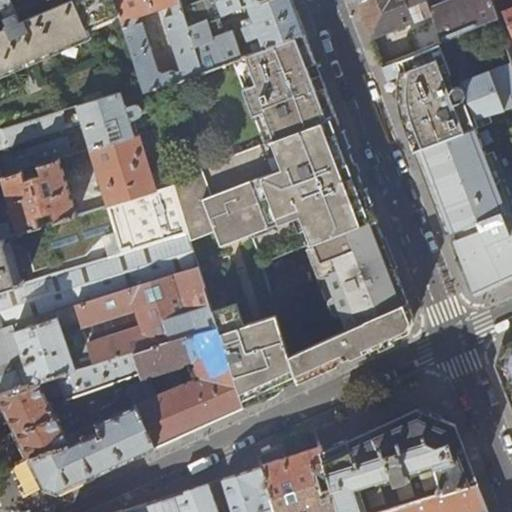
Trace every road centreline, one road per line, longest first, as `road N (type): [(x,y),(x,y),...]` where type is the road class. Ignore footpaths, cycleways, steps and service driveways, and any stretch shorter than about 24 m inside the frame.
road 1 (residential): [(454,338),(60,511)]
road 2 (residential): [(454,338),(322,0)]
road 3 (residential): [(454,338),(511,485)]
